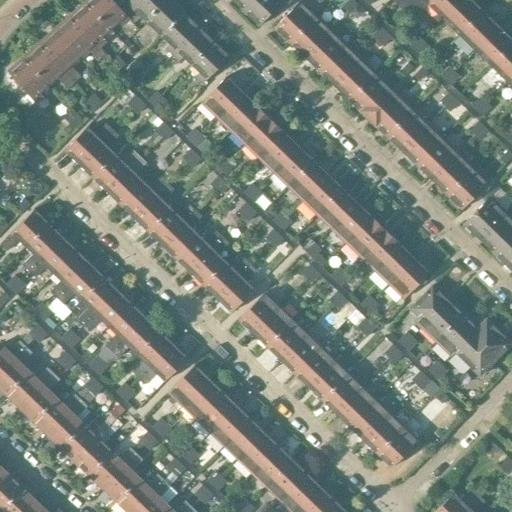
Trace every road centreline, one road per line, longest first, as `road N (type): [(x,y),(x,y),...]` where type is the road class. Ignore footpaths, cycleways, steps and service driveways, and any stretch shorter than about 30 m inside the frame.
road 1 (residential): [(0,129),(387,506)]
road 2 (residential): [(511,295),(206,0)]
road 3 (residential): [(387,506),(511,379)]
